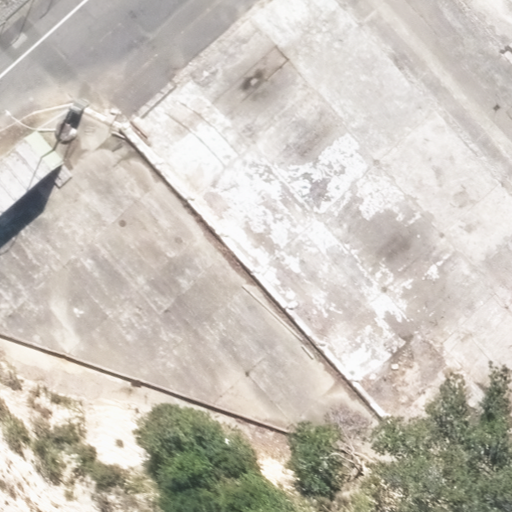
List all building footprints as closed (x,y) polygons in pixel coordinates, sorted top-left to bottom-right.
[(163,204),(362,28),(337,0),(279,0),(113,147),(163,204)] [(362,28),(163,204),(234,284),(433,108),(362,28)] [(433,108),(234,284),(295,353),(494,177),(433,108)] [(41,128),(0,158),(0,218),(69,167),(41,128)] [(511,198),(494,177),(295,353),(360,428),(511,294),(511,198)] [(511,294),(360,428),(428,504),(511,429),(511,294)]
